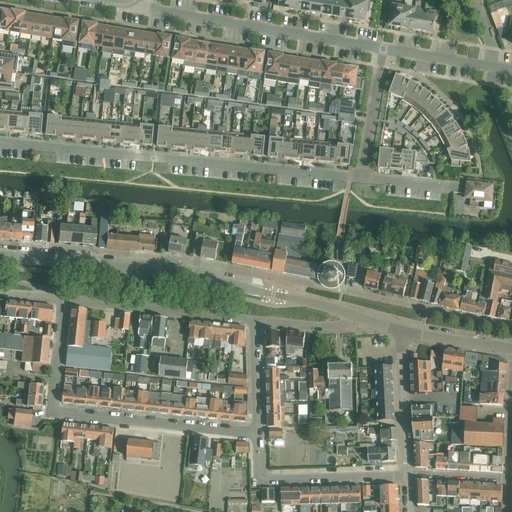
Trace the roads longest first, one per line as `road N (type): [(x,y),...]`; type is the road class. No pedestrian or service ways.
road 1 (residential): [(360,178),(0,142)]
road 2 (residential): [(257,434),(51,412),(64,300)]
road 3 (secondary): [(296,300),(185,276),(0,257)]
road 4 (residential): [(382,49),(130,0)]
road 5 (residential): [(296,300),(301,282),(511,326)]
road 6 (residential): [(407,475),(259,480),(257,434)]
road 7 (residential): [(254,321),(64,300)]
road 8 (residential): [(407,475),(401,331)]
road 9 (residential): [(360,178),(382,49)]
road 10 (residential): [(511,355),(507,479)]
